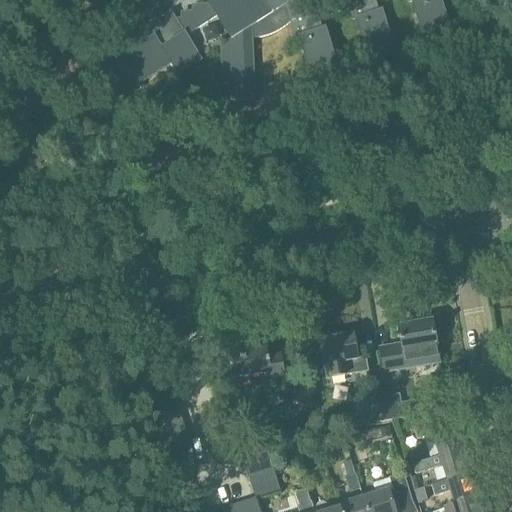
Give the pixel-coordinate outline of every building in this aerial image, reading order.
[(287,26),(290,24),(295,40),(299,39),(310,75),(335,67),(334,66),(322,30),(321,31),(317,20),(349,10),(353,22),(357,21),(368,57),(392,49),(391,48),(381,15),(381,12),(378,13),(375,3),(383,0),(408,0),(410,5),(413,4),(424,39),(448,32),(448,30),(447,31),(437,0),(317,0),(312,2),(311,0),(294,5),(293,3),(296,1),(295,0),(204,0),(210,9),(196,8),(195,14),(183,13),(183,15),(174,21),(170,15),(114,51),(120,61),(108,69),(128,99),(141,91),(137,86),(169,65),(177,76),(201,61),(186,38),(216,18),(230,40),(221,46),(222,89),(226,89),(226,103),(254,101),(251,40),(255,40),(259,40),(263,39),(267,38),(270,36),(274,35),(277,33),(281,31),(284,29),(287,26)] [(382,371),(392,369),(437,361),(431,323),(396,329),(399,344),(378,348),(382,371)] [(351,337),(318,343),(322,368),(323,368),(325,381),(369,373),(366,357),(355,359),(351,337)] [(266,352),(227,358),(231,381),(232,381),(233,387),(249,384),(249,378),(268,375),(269,380),(283,377),(281,363),(268,366),(266,352)] [(290,397),(299,395),(296,379),(287,381),(290,397)] [(399,405),(398,396),(385,398),(389,422),(402,420),(399,405)] [(376,424),(389,422),(385,398),(373,400),(376,424)] [(151,407),(155,420),(177,413),(173,400),(151,407)] [(159,434),(181,426),(177,413),(155,420),(159,434)] [(431,437),(436,455),(463,447),(457,426),(444,429),(442,421),(438,419),(410,427),(415,442),(431,437)] [(159,434),(163,447),(175,443),(185,439),(181,426),(159,434)] [(187,439),(185,439),(175,443),(183,466),(195,462),(187,439)] [(171,470),(183,466),(175,443),(163,447),(171,470)] [(471,471),(463,447),(436,455),(437,458),(411,467),(413,475),(441,466),(445,479),(471,471)] [(245,467),(268,459),(265,448),(241,455),(245,467)] [(245,467),(248,479),(272,471),(268,459),(245,467)] [(272,471),(248,479),(252,490),(276,482),(272,471)] [(471,471),(445,479),(453,504),(479,496),(471,471)] [(350,494),(358,490),(354,477),(346,479),(350,494)] [(374,486),(377,496),(364,500),(367,511),(392,511),(386,493),(392,491),(396,503),(397,511),(413,511),(409,499),(402,477),(389,481),(374,486)] [(252,490),(256,502),(256,501),(256,502),(280,494),(276,482),(252,490)] [(334,498),(330,485),(321,486),(326,502),(334,498)] [(312,511),(310,503),(309,504),(305,492),(297,493),(302,506),(297,508),(297,511),(312,511)] [(441,511),(483,511),(479,496),(453,504),(440,508),(441,511)] [(367,511),(364,500),(339,508),(340,511),(367,511)] [(256,501),(256,502),(244,505),(246,511),(259,511),(256,502),(256,501)]
